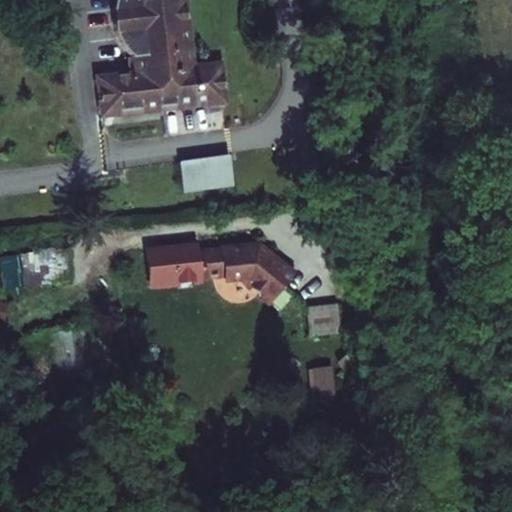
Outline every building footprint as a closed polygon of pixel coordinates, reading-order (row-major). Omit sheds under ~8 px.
[(196,69),(187,0),(115,0),(115,1),(114,5),(113,10),(113,15),(113,21),(113,26),(114,30),(116,35),(118,40),(120,44),(123,48),(125,52),(128,56),(131,76),(106,80),(110,114),(227,100),(223,65),(196,69)] [(230,157),(180,160),(182,190),(232,187),(230,157)] [(258,246),(194,252),(197,279),(222,277),(223,281),(242,280),(271,301),(293,271),(258,246)] [(68,252),(10,257),(12,285),(70,280),(68,252)] [(335,303),(304,305),(307,332),(338,330),(335,303)]
